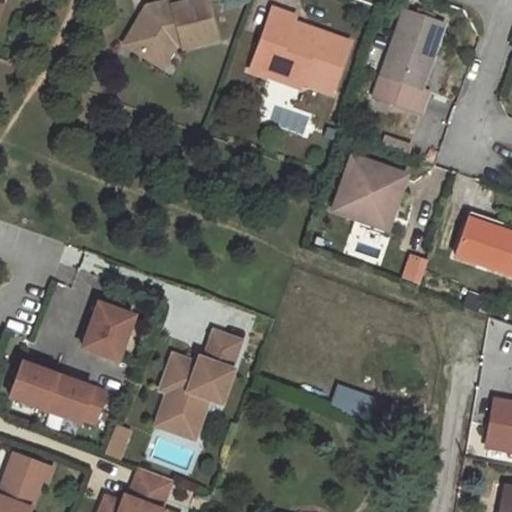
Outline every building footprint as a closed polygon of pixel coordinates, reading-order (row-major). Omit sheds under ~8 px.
[(179,38),(182,48),(215,39),(206,0),(194,0),(172,5),(172,0),(147,8),(151,22),(135,24),(122,46),(139,55),(151,52),(160,58),(170,40),(179,38)] [(145,8),(135,24),(151,22),(147,8),(145,8)] [(289,31),(293,21),(296,16),(275,8),(256,54),(274,59),(267,78),(299,89),(301,82),(330,92),(349,42),(319,31),(316,41),(289,31)] [(442,24),(402,11),(372,97),(420,113),(427,91),(421,89),(442,24)] [(319,31),(293,21),(289,31),(316,41),(319,31)] [(174,50),(182,48),(179,38),(170,40),(160,58),(151,52),(139,55),(163,69),(174,50)] [(248,71),(267,78),(274,59),(256,54),(248,71)] [(361,210),(390,220),(405,176),(351,157),(332,212),(358,220),(361,210)] [(386,230),(390,220),(361,210),(358,220),(386,230)] [(496,239),(500,229),(469,219),(466,229),(496,239)] [(511,233),(500,229),(496,239),(466,229),(456,255),(511,275),(511,233)] [(97,304),(81,348),(117,361),(133,317),(97,304)] [(241,343),(214,333),(204,361),(200,360),(197,366),(173,357),(163,386),(179,392),(166,430),(195,441),(209,401),(221,405),(233,372),(231,371),(241,343)] [(105,394),(20,364),(8,397),(80,423),(81,419),(94,424),(105,394)] [(179,392),(163,386),(161,392),(168,395),(157,427),(166,430),(179,392)] [(511,404),(493,402),(485,449),(511,453),(511,404)] [(404,429),(410,415),(382,403),(376,418),(404,429)] [(128,431),(114,426),(103,454),(117,459),(128,431)] [(28,511),(46,467),(13,454),(1,485),(6,487),(2,498),(0,496),(0,511),(28,511)] [(172,480),(139,468),(127,497),(125,503),(104,496),(98,511),(167,511),(161,510),(172,480)] [(511,511),(511,488),(506,487),(501,511),(511,511)]
